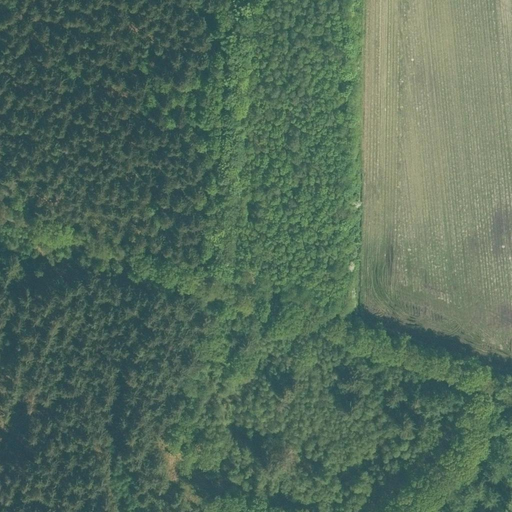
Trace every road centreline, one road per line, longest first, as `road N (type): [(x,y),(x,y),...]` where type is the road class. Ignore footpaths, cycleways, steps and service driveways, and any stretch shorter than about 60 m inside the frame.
road 1 (track): [(216,291),(511,393)]
road 2 (track): [(235,0),(216,291)]
road 3 (track): [(0,216),(216,291)]
